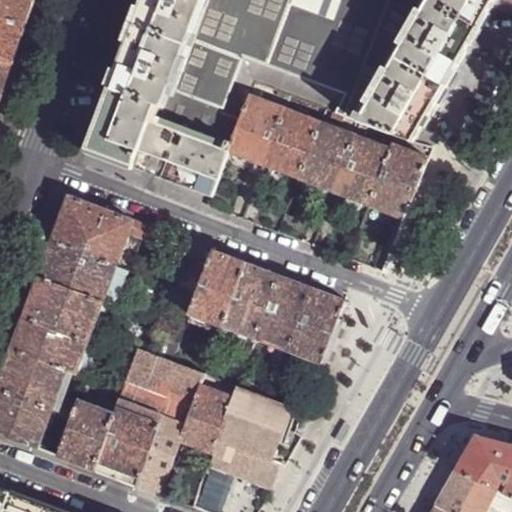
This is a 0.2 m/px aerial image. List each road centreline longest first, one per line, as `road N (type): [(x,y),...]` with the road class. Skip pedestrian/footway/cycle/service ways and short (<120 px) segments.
road 1 (residential): [(33,156),(438,313)]
road 2 (secondary): [(438,313),(324,511)]
road 3 (residential): [(88,0),(33,156)]
road 4 (residential): [(137,511),(0,455)]
road 5 (secondary): [(511,186),(438,313)]
road 6 (secondary): [(379,511),(441,404)]
